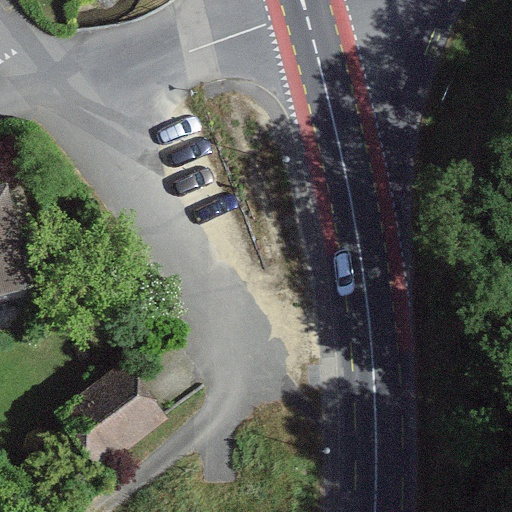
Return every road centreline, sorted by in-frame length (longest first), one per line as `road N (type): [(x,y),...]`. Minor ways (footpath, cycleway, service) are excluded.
road 1 (track): [(33,90),(212,308),(233,369),(204,440),(72,511)]
road 2 (primary): [(306,11),(351,175),(378,431),(372,511)]
road 3 (unclassified): [(0,103),(306,11)]
